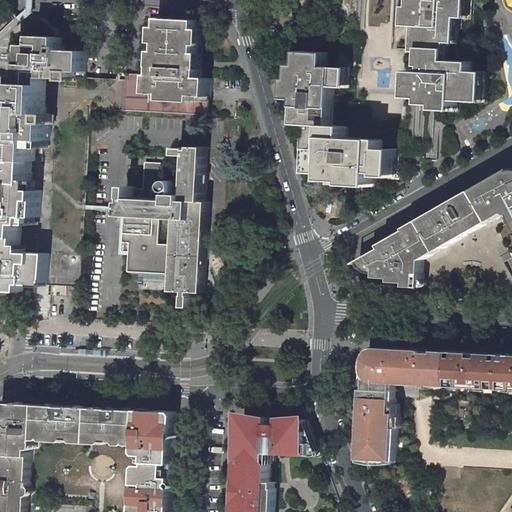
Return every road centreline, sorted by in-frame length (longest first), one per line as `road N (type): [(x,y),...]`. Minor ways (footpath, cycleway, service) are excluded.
road 1 (residential): [(309,252),(240,10)]
road 2 (residential): [(511,142),(309,252)]
road 3 (residential): [(0,392),(21,381),(205,391)]
road 4 (residential): [(511,321),(322,313)]
road 5 (residential): [(67,0),(240,10)]
road 6 (residential): [(364,511),(319,390)]
road 7 (residential): [(205,391),(198,511)]
